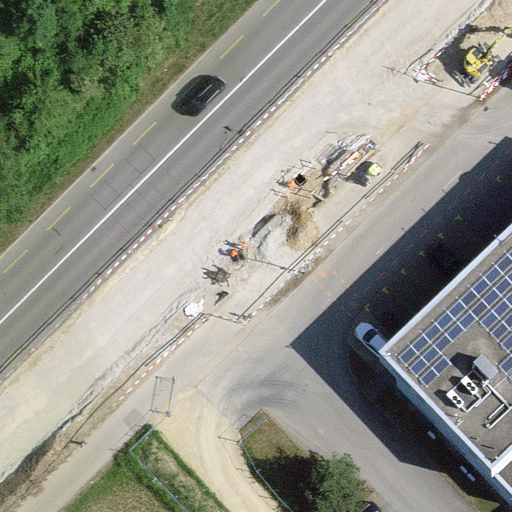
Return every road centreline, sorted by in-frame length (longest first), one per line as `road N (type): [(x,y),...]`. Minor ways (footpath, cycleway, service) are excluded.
road 1 (primary): [(325,0),(0,323)]
road 2 (unclassified): [(511,133),(377,250),(277,359)]
